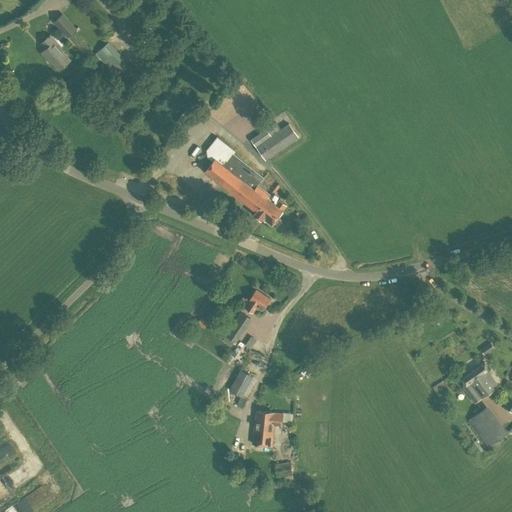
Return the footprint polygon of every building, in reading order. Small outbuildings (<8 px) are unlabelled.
[(67,38),(77,29),(63,13),(53,22),(67,38)] [(54,34),(51,36),(50,35),(42,43),(46,48),(42,52),(46,58),(47,57),(59,70),(70,59),(59,47),(60,46),(59,45),(62,43),(54,34)] [(109,42),(98,53),(107,62),(118,51),(109,42)] [(256,146),(260,153),(293,130),(288,123),(270,136),(266,130),(251,140),(256,146)] [(293,130),(260,153),(265,160),(298,137),(293,130)] [(231,191),(250,166),(234,154),(236,151),(217,136),(207,150),(208,159),(212,162),(205,171),(231,191)] [(256,211),(270,193),(258,184),(264,177),(250,166),(231,191),(256,210),(256,211)] [(256,211),(256,210),(254,213),(261,219),(263,217),(271,224),(272,223),(276,226),(281,220),(277,217),(283,210),(286,205),(280,200),(276,205),(267,198),(270,194),(270,193),(256,211)] [(309,232),(312,227),(303,220),(299,225),(309,232)] [(249,300),(249,301),(245,307),(253,313),(257,306),(262,310),(270,298),(256,289),(249,300)] [(208,308),(203,314),(211,319),(215,313),(208,308)] [(236,343),(252,319),(241,311),(225,335),(236,343)] [(201,316),(197,323),(204,328),(209,321),(201,316)] [(251,349),(254,343),(257,339),(251,336),(245,345),(251,349)] [(484,355),(494,347),(490,342),(480,350),(484,355)] [(461,378),(466,384),(463,386),(467,391),(475,402),(498,385),(489,373),(491,371),(485,362),(461,378)] [(243,396),(253,377),(240,370),(230,389),(243,396)] [(241,396),(237,405),(243,407),(247,398),(243,396),(241,396)] [(488,443),(508,429),(490,402),(469,415),(488,443)] [(282,422),(283,413),(275,412),(256,410),(256,419),(255,419),(253,443),(272,445),(274,421),(276,422),(276,421),(282,422)] [(276,477),(291,475),(290,462),(274,465),(276,477)] [(0,511),(21,511),(50,495),(45,486),(0,511)] [(0,492),(0,495),(2,498),(9,494),(6,489),(0,492)]
